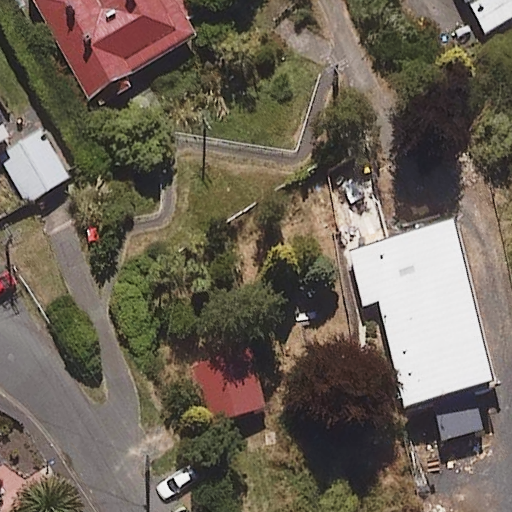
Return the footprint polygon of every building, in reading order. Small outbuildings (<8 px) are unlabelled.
[(197,25),(181,0),(32,0),(89,92),(197,25)] [(511,0),(466,0),(482,28),(511,11),(511,0)] [(69,175),(39,126),(0,149),(0,157),(26,201),(69,175)] [(473,399),(495,394),(455,234),(352,260),(366,317),(380,313),(406,416),(433,410),(473,399)] [(265,410),(249,348),(195,362),(211,424),(265,410)] [(473,399),(433,410),(441,441),(481,430),(473,399)]
